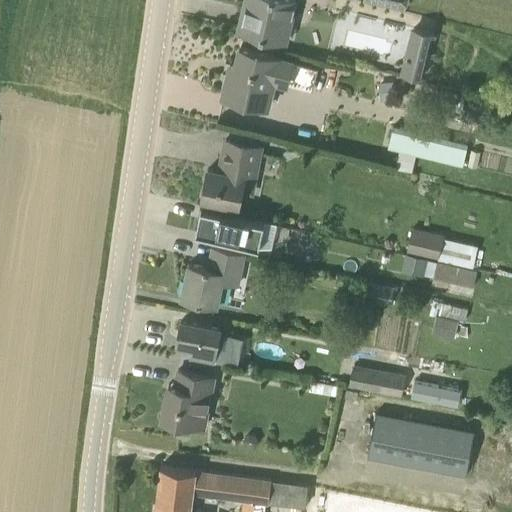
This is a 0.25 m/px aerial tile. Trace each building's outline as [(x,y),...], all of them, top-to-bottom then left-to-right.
[(249,0),(248,9),(244,8),(239,28),(286,40),(295,0),(249,0)] [(414,28),(404,71),(423,76),(433,33),(414,28)] [(240,47),(235,65),(232,79),(227,78),(223,95),(268,106),(272,88),(266,87),(274,56),(240,47)] [(393,127),(388,147),(416,153),(463,164),(468,141),(394,124),(393,127)] [(261,146),(226,139),(219,172),(208,169),(202,199),(239,206),(242,190),(252,192),(261,146)] [(232,214),(200,207),(196,233),(259,246),(265,222),(232,215),(232,214)] [(407,250),(439,257),(444,234),(412,227),(407,250)] [(237,286),(244,254),(244,253),(213,246),(209,268),(189,264),(182,297),(219,305),(224,283),(237,286)] [(405,252),(402,269),(434,275),(437,258),(405,252)] [(431,288),(472,292),(473,282),(432,278),(431,288)] [(390,303),(393,288),(371,283),(368,299),(390,303)] [(456,317),(467,319),(469,305),(435,300),(431,330),(454,333),(456,317)] [(191,356),(214,361),(221,328),(181,321),(177,343),(193,346),(191,356)] [(216,358),(238,363),(244,336),(222,331),(216,358)] [(367,366),(363,389),(378,392),(380,382),(392,385),(394,371),(367,366)] [(169,384),(167,391),(162,418),(204,426),(214,377),(178,370),(175,385),(169,384)] [(406,374),(394,371),(392,385),(380,382),(378,392),(402,396),(406,374)] [(415,378),(411,394),(459,404),(463,388),(415,378)] [(376,411),(368,455),(466,474),(475,430),(376,411)] [(161,465),(155,511),(193,511),(190,511),(192,492),(243,498),(240,511),(262,511),(264,501),(305,506),(308,484),(272,479),(161,465)]
